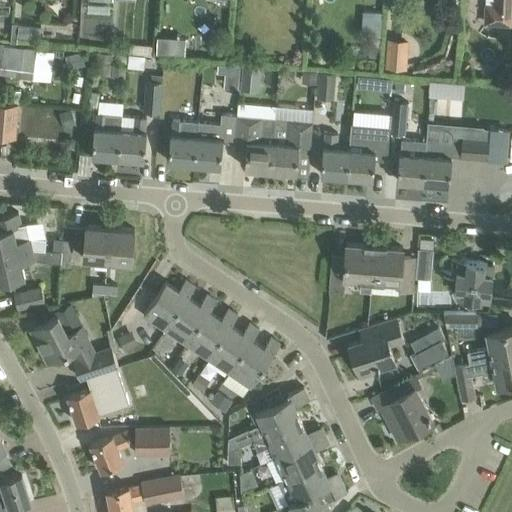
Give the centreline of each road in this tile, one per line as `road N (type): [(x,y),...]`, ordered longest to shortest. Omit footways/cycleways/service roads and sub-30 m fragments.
road 1 (residential): [(374,476),(309,343),(174,236),(177,198)]
road 2 (residential): [(177,198),(511,221)]
road 3 (residential): [(78,511),(50,439),(0,351)]
road 4 (residential): [(177,198),(0,182)]
road 5 (residential): [(487,418),(374,476)]
